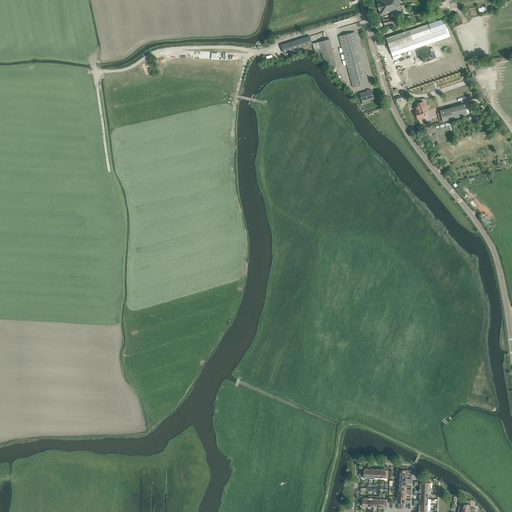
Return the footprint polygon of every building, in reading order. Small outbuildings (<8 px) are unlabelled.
[(400,5),(398,0),(376,0),(378,4),(377,4),(379,10),(380,15),(400,10),(400,6),(400,5)] [(456,28),(464,24),(459,15),(452,18),(456,28)] [(392,56),(449,37),(446,28),(445,29),(441,19),(427,24),(428,25),(386,39),(392,56)] [(354,32),(339,36),(338,36),(351,81),(350,81),(350,84),(351,84),(352,87),(368,83),(354,32)] [(284,53),(312,44),(310,36),(281,45),(284,53)] [(318,42),(313,44),(316,54),(321,52),(323,63),(327,62),(328,67),(331,66),(331,68),(336,67),(335,65),(336,65),(334,60),(335,60),(329,39),(327,40),(323,41),(318,42)] [(421,55),(423,62),(436,58),(433,48),(420,52),(421,55)] [(371,90),(369,91),(369,89),(366,90),(367,92),(359,94),(361,102),(373,98),(371,90)] [(417,119),(424,117),(422,110),(426,109),(426,108),(427,107),(425,104),(424,104),(424,101),(416,104),(417,106),(414,107),(416,112),(415,112),(417,119)] [(444,122),(467,116),(464,105),(441,112),(444,122)] [(485,215),(481,218),(487,226),(491,222),(485,215)] [(380,469),(379,477),(385,478),(385,477),(388,477),(388,470),(385,470),(385,469),(385,468),(382,468),(380,467),(380,469)] [(398,475),(407,476),(407,473),(412,473),(412,470),(403,470),(403,467),(396,467),(396,470),(398,470),(398,475)] [(360,477),(369,477),(369,468),(363,468),(363,469),(361,468),(361,472),(360,473),(359,474),(359,475),(359,476),(360,477)] [(419,485),(419,488),(430,488),(430,483),(428,482),(428,480),(424,480),(424,482),(414,482),(414,484),(419,485)] [(378,508),(384,508),(386,508),(387,506),(387,499),(384,499),(384,498),(381,498),(381,496),(379,496),(378,507),(378,508)] [(474,511),(475,509),(470,508),(471,505),(470,504),(470,501),(461,499),(461,502),(460,503),(459,508),(474,511)]
